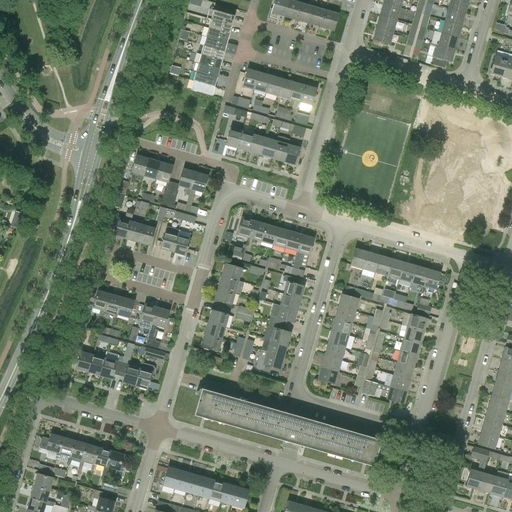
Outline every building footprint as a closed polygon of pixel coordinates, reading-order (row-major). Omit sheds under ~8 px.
[(270,10),(268,18),(276,20),(278,15),(284,17),(289,0),(274,0),(271,10),(270,10)] [(289,0),(284,17),(296,20),(301,3),(289,0)] [(342,0),(328,0),(326,8),(329,9),(332,1),(332,0),(337,0),(342,1),(342,0)] [(401,0),(383,0),(383,3),(400,8),(401,0)] [(424,2),(418,0),(415,12),(421,14),(424,2)] [(450,0),(448,9),(465,14),(468,1),(464,0),(450,0)] [(301,3),(296,20),(309,24),(313,7),(301,3)] [(400,8),(383,3),(379,15),(396,20),(400,8)] [(423,15),(429,17),(433,4),(427,3),(423,15)] [(313,7),(309,24),(321,27),(325,10),(313,7)] [(235,16),(209,9),(206,18),(210,19),(232,26),(235,16)] [(444,21),(461,26),(465,14),(448,9),(444,21)] [(325,10),(321,27),(333,31),(338,14),(325,10)] [(417,26),(420,14),(421,14),(415,12),(411,24),(417,26)] [(396,20),(379,15),(376,27),(393,32),(396,20)] [(420,27),(426,29),(429,17),(423,15),(420,27)] [(232,26),(210,19),(208,28),(229,34),(232,26)] [(441,33),(458,38),(461,26),(444,21),(441,33)] [(414,38),(415,34),(417,26),(411,24),(408,37),(414,38)] [(393,32),(376,27),(372,40),(389,45),(393,32)] [(416,39),(422,41),(426,29),(420,27),(416,39)] [(205,37),(227,43),(229,34),(208,28),(205,37)] [(436,45),(455,50),(454,50),(458,38),(441,33),(438,45),(436,44),(436,45)] [(227,43),(205,37),(203,45),(224,52),(227,43)] [(411,49),(414,38),(408,37),(405,47),(411,49)] [(419,52),(422,41),(416,39),(413,50),(419,52)] [(224,52),(203,45),(200,54),(222,60),(224,52)] [(455,50),(436,45),(435,48),(434,48),(431,57),(451,63),(455,50)] [(194,62),(198,63),(219,69),(222,60),(200,54),(196,53),(194,62)] [(502,77),(507,60),(495,56),(490,74),(502,77)] [(511,80),(511,61),(507,60),(502,77),(511,80)] [(219,69),(198,63),(195,72),(217,78),(219,69)] [(253,90),(258,72),(247,69),(241,87),(253,90)] [(217,78),(195,72),(193,81),(214,87),(217,78)] [(258,72),(253,90),(265,93),(270,76),(258,72)] [(270,76),(265,93),(276,97),(281,79),(270,76)] [(281,79),(276,97),(288,100),(293,82),(281,79)] [(214,87),(193,81),(190,90),(211,96),(214,87)] [(293,82),(288,100),(299,103),(305,85),(293,82)] [(317,89),(305,85),(299,103),(300,103),(311,107),(312,107),(317,89)] [(236,106),(244,108),(247,109),(250,101),(239,97),(236,106)] [(247,112),(243,111),(235,109),(234,114),(241,117),(245,118),(247,112)] [(251,113),(249,119),(257,121),(259,115),(251,113)] [(294,122),(306,126),(309,118),(297,114),(294,122)] [(265,123),(266,118),(259,115),(257,121),(265,123)] [(436,144),(422,210),(442,214),(440,225),(462,229),(464,222),(488,227),(499,181),(478,176),(481,161),(477,160),(482,137),(458,132),(459,127),(436,121),(431,143),(436,144)] [(288,130),(287,130),(289,124),(282,122),(280,128),(280,127),(278,131),(287,134),(288,130)] [(305,129),(293,125),(291,133),(303,137),(305,129)] [(225,146),(236,149),(241,131),(230,128),(225,146)] [(241,131),(236,149),(248,152),(253,134),(241,131)] [(253,134),(248,152),(260,156),(265,138),(253,134)] [(271,159),(283,162),(288,144),(289,139),(278,136),(276,141),(271,159)] [(265,138),(260,156),(271,159),(276,141),(265,138)] [(300,148),(288,144),(283,162),(295,166),(300,148)] [(143,176),(148,159),(136,156),(131,172),(137,174),(136,180),(142,181),(143,176)] [(148,159),(143,176),(155,179),(160,163),(148,159)] [(160,163),(155,179),(168,183),(172,166),(160,163)] [(178,186),(186,188),(184,194),(188,196),(195,172),(183,169),(178,186)] [(198,208),(191,206),(195,191),(202,193),(207,176),(195,172),(188,196),(184,211),(196,214),(198,208)] [(118,194),(125,195),(129,182),(122,180),(118,194)] [(164,191),(160,204),(167,206),(170,192),(164,191)] [(173,205),(177,194),(170,192),(167,206),(175,208),(176,206),(173,205)] [(149,204),(145,203),(140,201),(138,207),(147,209),(149,204)] [(163,217),(166,209),(159,207),(155,221),(162,223),(164,217),(163,217)] [(23,214),(21,213),(16,211),(11,227),(18,229),(23,214)] [(181,220),(183,214),(175,211),(173,218),(181,220)] [(125,239),(130,222),(132,215),(126,213),(124,220),(118,219),(113,235),(125,239)] [(183,214),(181,220),(194,224),(196,217),(183,214)] [(249,238),(253,222),(241,218),(236,235),(249,238)] [(111,219),(108,228),(115,230),(117,221),(111,219)] [(130,222),(125,239),(137,242),(142,226),(130,222)] [(253,222),(249,238),(261,242),(265,225),(253,222)] [(265,225),(261,242),(273,245),(277,228),(265,225)] [(142,226),(137,242),(149,246),(154,229),(142,226)] [(160,249),(172,252),(177,236),(176,236),(178,230),(166,227),(160,249)] [(284,228),(282,230),(277,228),(273,245),(285,248),(289,232),(288,229),(284,228)] [(289,232),(285,248),(297,252),(301,235),(289,232)] [(293,265),(299,266),(301,267),(305,254),(309,255),(313,239),(301,235),(297,252),(293,265)] [(177,236),(172,252),(184,256),(189,239),(189,240),(177,236)] [(243,245),(242,248),(232,245),(229,255),(241,259),(243,254),(244,254),(246,246),(243,245)] [(362,269),(367,252),(354,249),(350,266),(362,269)] [(367,252),(362,269),(374,273),(379,256),(367,252)] [(244,254),(242,261),(249,263),(250,256),(244,254)] [(379,256),(374,273),(386,276),(391,259),(379,256)] [(260,259),(258,265),(266,267),(269,259),(268,258),(266,258),(265,261),(260,259)] [(269,258),(268,258),(269,259),(266,267),(278,271),(280,265),(281,261),(269,258)] [(391,259),(386,276),(398,280),(403,263),(391,259)] [(403,263),(398,280),(411,283),(415,266),(403,263)] [(221,276),(238,281),(241,269),(224,264),(221,276)] [(290,274),(292,268),(280,265),(278,271),(290,274)] [(292,268),(290,274),(302,278),(304,271),(298,270),(299,266),(293,265),(292,268)] [(264,270),(250,266),(249,272),(262,276),(264,270)] [(415,266),(411,283),(423,287),(428,270),(415,266)] [(428,270),(423,287),(435,290),(440,273),(428,270)] [(283,294),(300,299),(303,287),(297,285),(298,279),(285,275),(283,281),(287,282),(283,294)] [(238,281),(221,276),(218,288),(234,293),(238,281)] [(356,289),(348,287),(347,293),(355,295),(356,289)] [(234,293),(218,288),(214,300),(231,305),(234,293)] [(368,292),(356,289),(355,295),(367,298),(368,293),(368,292)] [(105,311),(109,295),(97,291),(92,308),(100,310),(98,315),(103,317),(105,311)] [(368,293),(367,298),(379,302),(381,296),(368,293)] [(300,299),(283,294),(280,306),(296,311),(300,299)] [(338,307),(355,312),(358,299),(341,294),(338,307)] [(109,295),(105,311),(116,315),(121,298),(109,295)] [(387,304),(388,298),(381,296),(379,302),(387,304)] [(121,298),(116,315),(129,318),(134,301),(121,298)] [(397,301),(395,307),(403,309),(405,303),(397,301)] [(411,311),(413,305),(405,303),(403,309),(411,311)] [(152,324),(157,308),(144,304),(139,321),(152,324)] [(431,308),(418,304),(416,312),(423,315),(428,316),(431,308)] [(252,310),(239,306),(237,312),(251,316),(252,310)] [(296,311),(280,306),(276,318),(270,316),(269,321),(285,326),(287,321),(293,323),(296,311)] [(334,319),(351,324),(355,312),(338,307),(334,319)] [(160,343),(154,341),(157,329),(156,329),(156,326),(164,328),(169,311),(157,308),(152,324),(146,345),(158,349),(160,343)] [(381,311),(375,309),(373,317),(379,319),(381,311)] [(208,323),(224,327),(228,315),(211,310),(208,323)] [(235,318),(249,322),(251,316),(237,312),(235,318)] [(390,313),(384,312),(382,320),(388,321),(390,313)] [(406,326),(423,331),(427,319),(410,314),(406,326)] [(80,328),(86,330),(90,317),(84,315),(80,328)] [(369,316),(366,328),(376,330),(379,319),(373,317),(369,316)] [(331,331),(348,336),(351,324),(334,319),(331,331)] [(382,320),(380,328),(386,329),(388,321),(382,320)] [(290,333),(284,331),(285,326),(269,321),(267,326),(266,326),(263,338),(270,340),(286,345),(290,333)] [(224,327),(208,323),(204,335),(221,339),(224,327)] [(138,328),(132,326),(128,340),(134,342),(138,328)] [(423,331),(406,326),(403,339),(420,344),(423,331)] [(102,333),(103,333),(111,335),(112,330),(104,327),(102,333)] [(86,330),(80,328),(76,341),(82,343),(86,330)] [(327,343),(344,348),(348,336),(331,331),(327,343)] [(374,335),(369,333),(366,341),(372,343),(374,335)] [(221,339),(204,335),(201,347),(217,352),(221,339)] [(383,338),(377,336),(375,344),(381,345),(383,338)] [(244,339),(238,337),(236,344),(242,345),(244,339)] [(420,344),(403,339),(399,351),(416,356),(420,344)] [(253,342),(247,340),(245,346),(251,348),(253,342)] [(266,352),(283,357),(286,345),(270,340),(266,352)] [(364,349),(370,351),(372,343),(366,341),(364,349)] [(134,385),(139,369),(128,365),(134,345),(127,343),(121,364),(118,376),(123,377),(122,382),(134,385)] [(232,356),(239,358),(242,345),(236,344),(232,343),(231,349),(234,350),(232,356)] [(324,355),(341,360),(344,348),(327,343),(324,355)] [(373,352),(379,353),(381,345),(375,344),(373,352)] [(241,359),(248,360),(251,348),(245,346),(241,359)] [(501,360),(511,362),(511,349),(505,347),(501,360)] [(155,358),(163,360),(165,354),(157,352),(145,348),(143,354),(155,358)] [(263,369),(264,365),(279,369),(283,357),(266,352),(260,351),(255,367),(263,369)] [(416,356),(399,351),(396,363),(413,368),(416,356)] [(88,372),(92,355),(80,352),(75,368),(88,372)] [(92,355),(88,372),(99,375),(104,359),(105,355),(101,353),(100,358),(92,355)] [(369,356),(360,353),(356,365),(359,365),(365,367),(369,356)] [(320,367),(337,372),(341,360),(324,355),(320,367)] [(222,359),(210,356),(208,363),(220,366),(222,359)] [(118,376),(121,364),(104,359),(99,375),(112,379),(113,374),(118,376)] [(376,362),(370,360),(368,368),(374,370),(376,362)] [(498,372),(511,375),(511,362),(501,360),(498,372)] [(413,368),(396,363),(392,375),(410,380),(413,368)] [(141,364),(139,369),(134,385),(147,389),(150,375),(153,376),(155,370),(153,367),(141,364)] [(356,378),(362,379),(365,367),(359,365),(356,378)] [(337,372),(320,367),(317,380),(334,385),(337,372)] [(365,380),(371,382),(374,370),(368,368),(365,380)] [(494,384),(511,389),(511,386),(511,375),(498,372),(494,384)] [(392,375),(389,387),(406,392),(410,380),(392,375)] [(354,385),(360,387),(362,379),(356,378),(354,385)] [(388,392),(385,400),(403,405),(406,392),(389,387),(371,382),(365,380),(361,394),(374,397),(376,389),(388,392)] [(491,396),(508,401),(511,389),(494,384),(491,396)] [(281,447),(289,449),(288,451),(291,452),(292,450),(298,452),(300,443),(374,464),(380,443),(200,392),(194,413),(284,438),(281,447)] [(487,408),(504,413),(508,401),(491,396),(487,408)] [(484,420),(501,425),(504,413),(487,408),(484,420)] [(480,432),(497,437),(501,425),(484,420),(480,432)] [(497,437),(480,432),(477,445),(494,450),(497,437)] [(58,453),(63,438),(50,434),(49,439),(42,437),(39,448),(56,453),(58,453)] [(75,441),(63,438),(58,453),(56,453),(54,460),(54,461),(58,462),(58,460),(66,462),(68,456),(70,457),(75,441)] [(87,444),(75,441),(70,457),(68,456),(66,462),(66,464),(78,467),(80,460),(82,460),(87,444)] [(98,448),(87,444),(82,460),(80,460),(78,467),(82,468),(82,467),(91,469),(92,463),(94,464),(98,448)] [(477,472),(470,469),(465,486),(477,490),(482,473),(489,451),(473,447),(470,457),(480,459),(477,472)] [(96,464),(99,465),(104,466),(106,467),(111,451),(98,448),(94,464),(92,463),(91,469),(90,471),(94,472),(96,464)] [(124,467),(120,466),(123,455),(111,451),(106,467),(104,466),(102,474),(106,476),(108,471),(115,473),(114,478),(121,480),(124,467)] [(493,453),(491,459),(499,461),(501,455),(493,453)] [(507,463),(509,457),(501,455),(499,461),(507,463)] [(38,471),(52,475),(54,469),(40,465),(38,471)] [(174,489),(179,471),(167,468),(162,485),(174,489)] [(185,492),(191,474),(179,471),(174,489),(185,492)] [(490,494),(494,477),(482,473),(477,490),(490,494)] [(37,474),(34,486),(49,491),(49,493),(56,495),(57,491),(50,489),(53,478),(37,474)] [(197,495),(202,478),(191,474),(185,492),(197,495)] [(502,497),(507,480),(494,477),(490,494),(502,497)] [(209,499),(214,481),(202,478),(197,495),(209,499)] [(511,500),(511,481),(507,480),(502,497),(511,500)] [(220,502),(225,484),(214,481),(209,499),(220,502)] [(100,489),(117,493),(119,487),(102,482),(100,489)] [(232,505),(232,504),(237,487),(225,484),(220,502),(232,505)] [(46,501),(49,493),(49,491),(34,486),(30,498),(46,503),(45,505),(53,507),(54,503),(46,501)] [(237,487),(232,504),(232,505),(243,509),(249,491),(237,487)] [(98,500),(96,507),(95,509),(103,511),(111,511),(115,502),(105,499),(107,494),(93,490),(90,497),(98,500)] [(43,511),(45,505),(46,503),(30,498),(27,510),(33,511),(43,511)] [(157,501),(156,507),(168,510),(169,504),(157,501)] [(296,511),(299,505),(287,501),(283,511),(296,511)]
